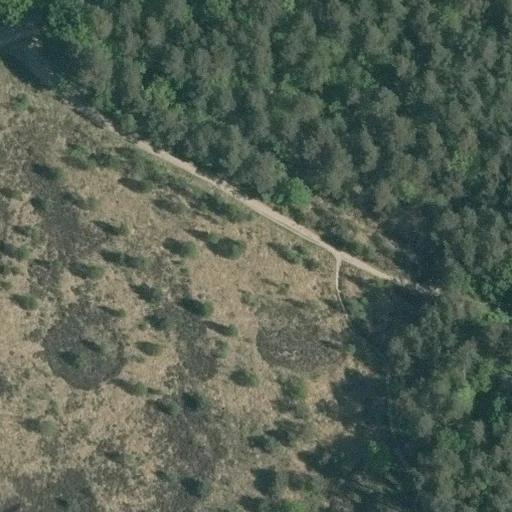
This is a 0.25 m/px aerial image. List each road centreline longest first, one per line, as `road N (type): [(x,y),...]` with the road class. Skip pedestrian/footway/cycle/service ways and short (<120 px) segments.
road 1 (track): [(339,254),(94,117),(0,40)]
road 2 (track): [(511,321),(339,254)]
